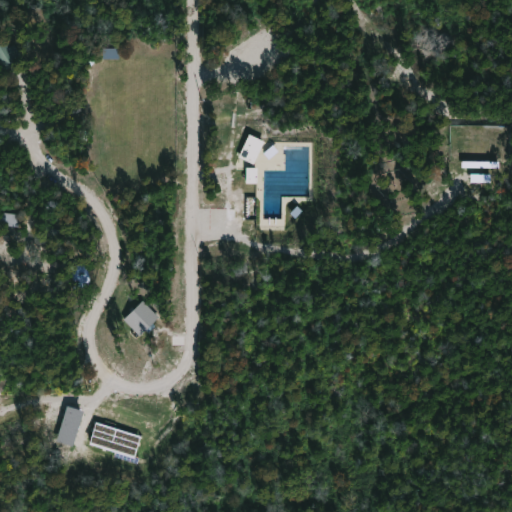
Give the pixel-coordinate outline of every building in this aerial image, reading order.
[(0,38),(5,35),(12,46),(13,45),(22,61),(4,73),(0,66),(0,38)] [(256,164),(263,140),(247,135),(240,159),(256,164)] [(160,319),(143,301),(124,320),(140,337),(160,319)] [(80,434),(54,437),(53,430),(66,428),(64,409),(76,407),(80,434)] [(104,418),(146,432),(140,451),(84,433),(90,414),(104,418)]
